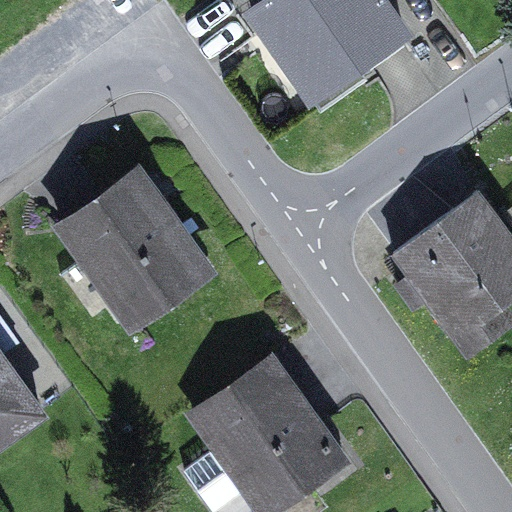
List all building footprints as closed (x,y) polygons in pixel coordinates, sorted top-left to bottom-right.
[(357,59),(402,27),(382,0),(266,0),(254,9),(279,43),(297,31),(330,78),(357,59)] [(357,59),(330,78),(297,31),(279,43),(322,103),(366,72),(357,59)] [(60,226),(130,323),(208,267),(139,170),(60,226)] [(501,302),(511,293),(511,236),(478,190),(395,251),(411,273),(397,283),(414,305),(427,296),(456,335),(458,334),(501,302)] [(511,226),(511,206),(502,214),(511,226)] [(458,334),(468,348),(511,316),(501,302),(458,334)] [(0,441),(42,412),(0,353),(0,441)] [(184,469),(214,511),(261,511),(341,455),(272,358),(194,414),(216,446),(184,469)]
